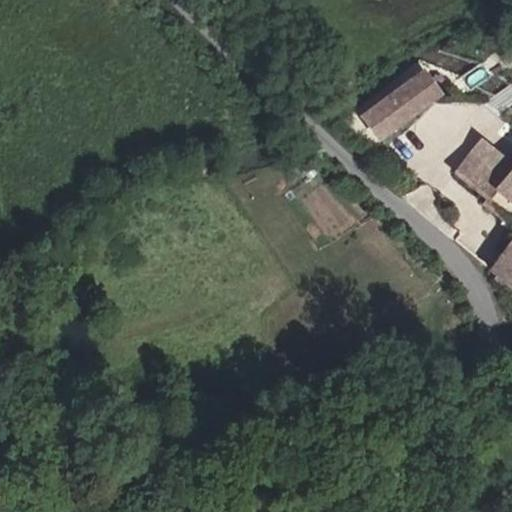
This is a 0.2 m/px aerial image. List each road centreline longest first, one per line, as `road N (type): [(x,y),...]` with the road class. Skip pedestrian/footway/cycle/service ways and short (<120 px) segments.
road 1 (residential): [(380,511),(393,471),(483,342),(486,310),(473,281),(442,248),(179,0)]
road 2 (unknown): [(409,218),(432,148),(511,92)]
